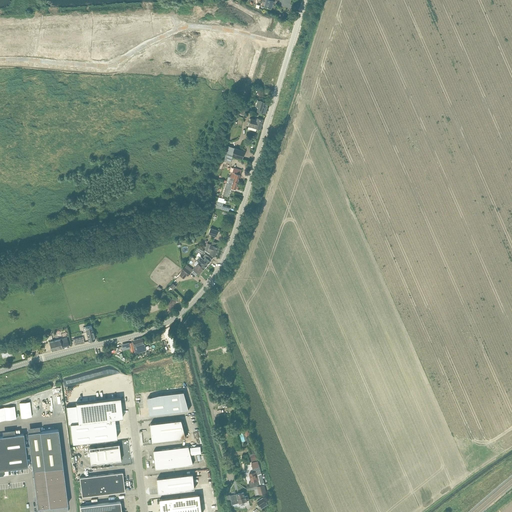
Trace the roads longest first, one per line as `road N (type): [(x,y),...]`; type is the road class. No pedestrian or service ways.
road 1 (unclassified): [(305,0),(232,239),(196,299),(147,331),(0,371)]
road 2 (primary): [(0,45),(239,61),(309,80),(387,115)]
